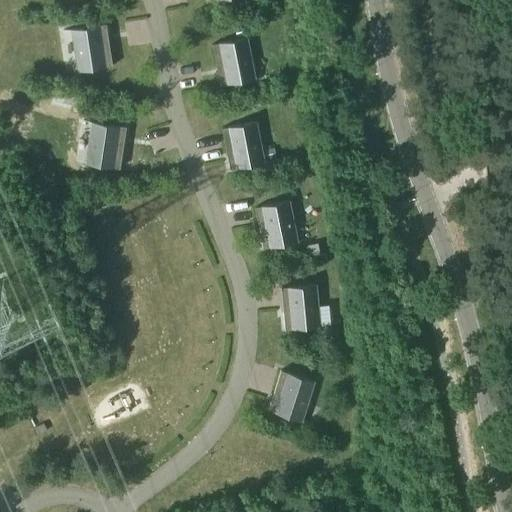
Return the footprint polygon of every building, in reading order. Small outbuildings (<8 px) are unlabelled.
[(77,71),(112,65),(106,24),(63,31),(63,32),(75,30),(81,69),(77,70),(77,71)] [(247,37),(212,44),(221,85),(264,77),(263,75),(252,78),(244,39),(248,38),(247,37)] [(85,163),(120,168),(126,127),(83,120),(83,121),(95,123),(89,162),(85,162),(85,163)] [(257,121),(222,128),(230,169),(273,160),(273,159),(261,161),(253,123),(257,122),(257,121)] [(290,200),(255,207),(263,248),(306,239),(306,238),(294,241),(286,202),(290,201),(290,200)] [(321,254),(319,242),(306,244),(307,256),(321,254)] [(317,284),(281,287),(285,329),(329,325),(329,323),(317,325),(313,285),(317,285),(317,284)] [(315,380),(281,370),(268,410),(310,423),(310,422),(299,418),(311,380),(314,382),(315,380)]
